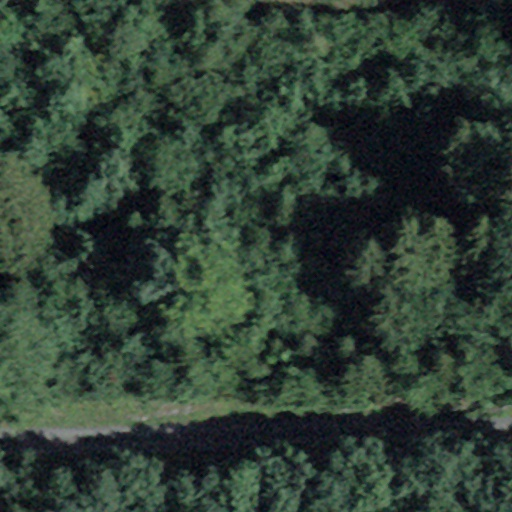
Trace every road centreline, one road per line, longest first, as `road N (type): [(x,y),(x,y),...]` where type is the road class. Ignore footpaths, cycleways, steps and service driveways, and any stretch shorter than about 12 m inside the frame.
road 1 (unclassified): [(511,432),(0,434)]
road 2 (track): [(256,0),(317,14),(386,0)]
